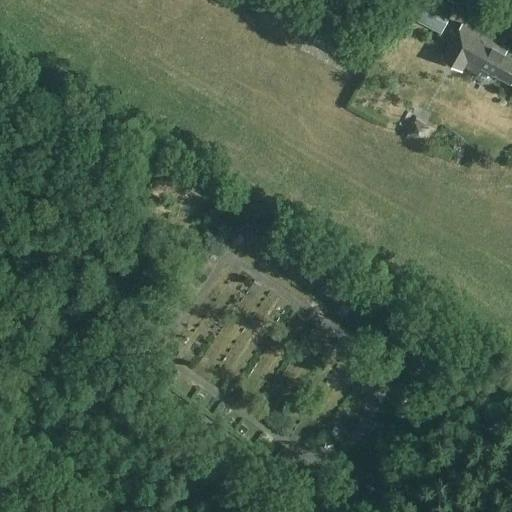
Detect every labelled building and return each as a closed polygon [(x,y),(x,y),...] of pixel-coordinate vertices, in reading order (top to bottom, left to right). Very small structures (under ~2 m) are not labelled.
[(431,0),(404,0),(399,11),(442,33),(453,11),(431,0)] [(356,41),(324,23),(314,41),(346,58),(356,41)] [(511,84),(511,83),(511,57),(506,55),(509,49),(464,24),(444,60),(463,70),(466,65),(479,72),(482,68),(483,68),(478,77),(491,84),(496,75),(511,84)] [(415,120),(406,137),(424,147),(433,129),(415,120)] [(401,398),(396,415),(408,418),(412,401),(401,398)]
